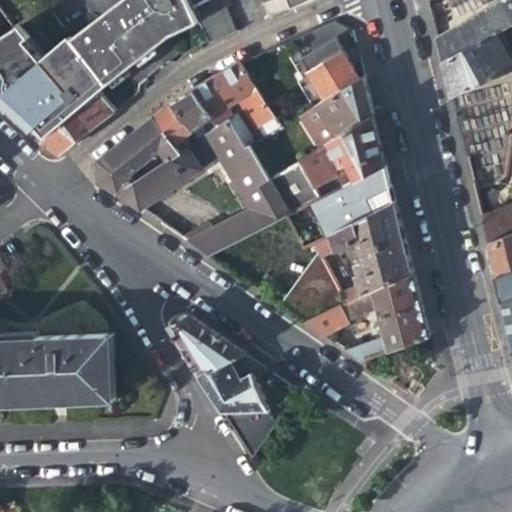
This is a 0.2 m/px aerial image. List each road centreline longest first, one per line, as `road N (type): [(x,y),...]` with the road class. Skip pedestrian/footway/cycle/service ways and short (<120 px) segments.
road 1 (residential): [(475,471),(51,191)]
road 2 (residential): [(381,0),(503,460)]
road 3 (residential): [(333,0),(192,58),(69,160),(51,191)]
road 4 (residential): [(203,479),(213,432),(205,402),(138,296),(51,191)]
road 5 (residential): [(203,479),(122,457),(0,462)]
